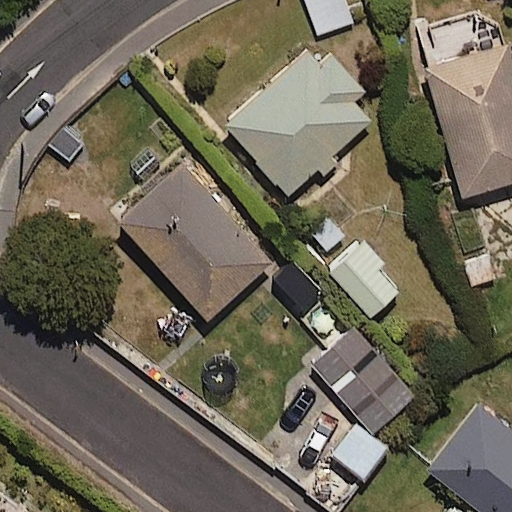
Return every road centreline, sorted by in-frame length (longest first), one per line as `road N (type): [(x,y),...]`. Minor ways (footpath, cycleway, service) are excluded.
road 1 (residential): [(237,511),(0,333)]
road 2 (residential): [(0,108),(111,0)]
